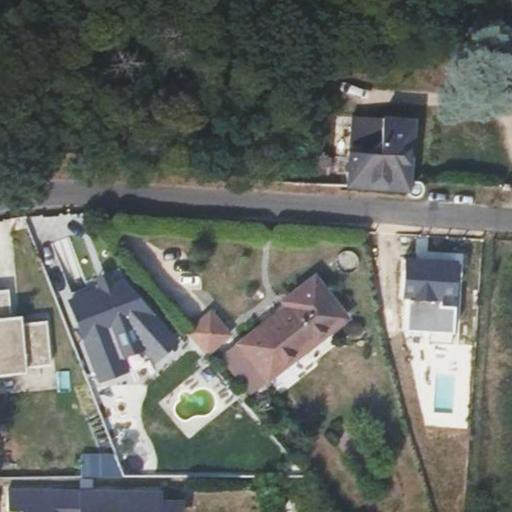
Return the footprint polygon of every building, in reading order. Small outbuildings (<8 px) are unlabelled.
[(415,124),(390,122),(354,119),(348,186),(355,186),(409,191),(415,124)] [(464,262),(412,259),(409,300),(413,300),(411,332),(433,334),(433,343),(455,344),(456,335),(460,335),(464,262)] [(316,345),(355,315),(325,275),(293,301),(300,311),(290,318),(286,312),(247,342),(277,383),(315,353),(316,345)] [(181,352),(117,283),(57,308),(96,401),(142,382),(181,352)] [(251,328),(230,301),(205,317),(228,346),(251,328)] [(0,380),(48,377),(42,306),(0,309),(0,380)] [(174,511),(175,493),(9,489),(8,511),(174,511)] [(284,511),(301,511),(300,497),(283,498),(284,511)]
